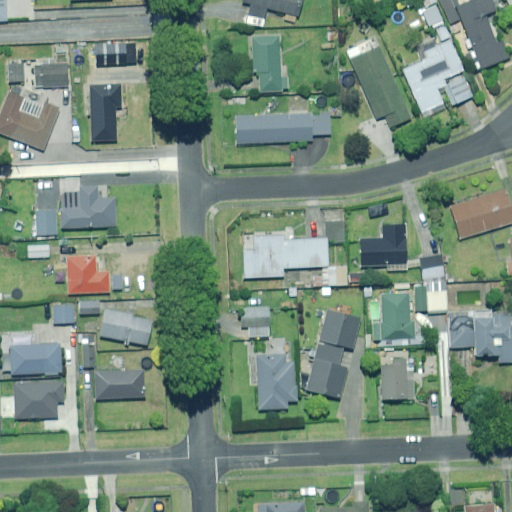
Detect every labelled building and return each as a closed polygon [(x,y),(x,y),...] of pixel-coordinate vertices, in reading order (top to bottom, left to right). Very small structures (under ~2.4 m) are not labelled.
[(265,18),(267,8),(287,13),(285,20),(298,23),(302,0),(242,0),(242,2),(251,4),(249,14),(265,18)] [(450,0),(441,0),(451,22),(459,19),(450,0)] [(476,69),(509,57),(503,40),(497,42),(487,15),(496,12),(492,0),(471,0),(457,5),(469,39),(466,40),(476,69)] [(422,113),(443,104),(439,94),(448,91),(443,79),(463,70),(449,38),(451,37),(446,25),(437,29),(443,43),(420,53),(423,61),(403,69),(422,113)] [(283,91),(281,36),(252,37),(253,72),(259,72),(259,92),(283,91)] [(412,118),(376,38),(347,50),(377,117),(385,114),(391,127),(412,118)] [(96,54),(75,55),(75,74),(96,73),(96,54)] [(22,82),(23,64),(8,63),(7,81),(22,82)] [(35,87),(68,86),(68,78),(75,78),(74,63),(42,64),(42,69),(35,69),(35,87)] [(473,96),(465,76),(448,83),(456,103),(473,96)] [(117,85),(90,85),(89,140),(116,141),(117,85)] [(25,98),(8,91),(0,112),(0,132),(43,149),(59,106),(44,101),(38,117),(21,110),(25,98)] [(331,134),(331,113),(236,115),(237,143),(313,142),(313,134),(331,134)] [(79,194),(61,194),(61,228),(118,228),(117,198),(100,198),(100,186),(79,186),(79,194)] [(511,222),(511,211),(505,190),(451,206),(460,238),(511,222)] [(58,209),(36,210),(36,236),(58,235),(58,209)] [(284,235),(254,236),(254,249),(244,249),(245,278),(283,276),(283,268),(328,266),(328,242),(345,241),(345,219),(326,220),(327,239),(284,240),(284,235)] [(407,270),(406,224),(382,224),(383,237),(360,238),(361,266),(388,265),(388,270),(407,270)] [(50,257),(50,245),(29,246),(29,258),(50,257)] [(97,271),(97,259),(82,259),(82,256),(67,256),(68,293),(110,292),(110,271),(97,271)] [(440,256),(418,260),(420,270),(442,267),(440,256)] [(347,267),(324,267),(324,276),(314,275),(313,285),(347,285),(347,267)] [(366,283),(366,271),(351,271),(351,283),(366,283)] [(446,313),(446,285),(414,285),(414,314),(446,313)] [(372,342),(414,341),(414,323),(409,323),(408,294),(381,295),(381,323),(371,323),(372,342)] [(113,311),(113,303),(101,302),(101,301),(79,301),(79,314),(103,314),(101,338),(128,340),(131,312),(113,311)] [(74,323),(74,305),(54,305),(54,323),(74,323)] [(50,324),(50,306),(39,306),(38,324),(50,324)] [(270,336),(270,308),(242,308),(242,326),(250,327),(250,336),(270,336)] [(340,365),(344,346),(354,349),(362,318),(326,309),(307,389),(342,398),(349,368),(340,365)] [(511,313),(492,314),(492,310),(449,310),(449,348),(474,347),(474,356),(499,355),(500,362),(511,362),(511,313)] [(95,367),(95,335),(83,335),(83,367),(95,367)] [(61,372),(59,343),(12,345),(14,375),(61,372)] [(286,363),(286,356),(257,357),(258,409),(287,409),(287,401),(296,401),(294,363),(286,363)] [(411,398),(410,358),(381,359),(382,399),(411,398)] [(136,398),(136,371),(95,371),(95,399),(136,398)] [(65,401),(64,383),(12,384),(13,419),(57,418),(57,401),(65,401)] [(369,511),(370,500),(350,500),(350,508),(319,508),(319,511),(369,511)] [(305,511),(305,502),(276,502),(276,505),(265,505),(264,511),(305,511)]
